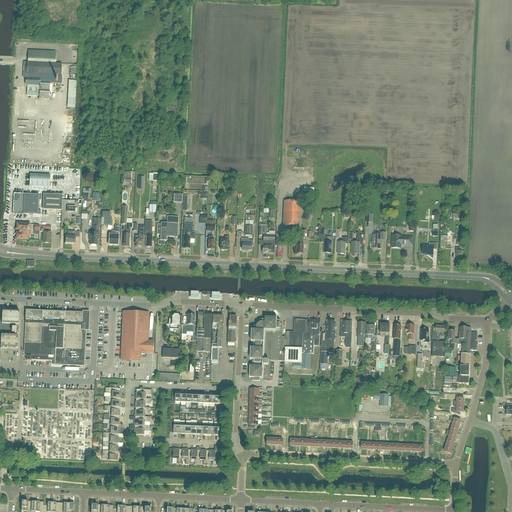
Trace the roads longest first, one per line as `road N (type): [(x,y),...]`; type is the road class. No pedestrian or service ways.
road 1 (tertiary): [(481,277),(0,251)]
road 2 (residential): [(240,304),(488,321)]
road 3 (residential): [(237,304),(0,297)]
road 4 (residential): [(426,463),(242,454)]
road 5 (residential): [(128,436),(133,384),(237,388)]
